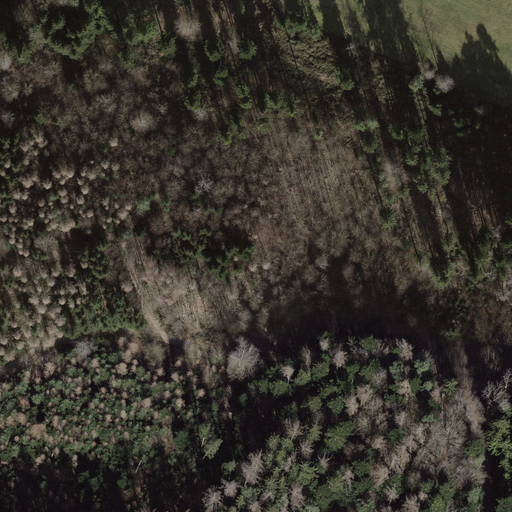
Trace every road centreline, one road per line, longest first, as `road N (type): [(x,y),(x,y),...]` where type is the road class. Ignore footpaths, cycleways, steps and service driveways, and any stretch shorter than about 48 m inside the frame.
road 1 (track): [(487,511),(487,446),(474,411),(418,361),(234,358),(153,332),(103,328),(59,338),(0,378)]
road 2 (track): [(153,332),(128,290),(93,267),(0,247)]
